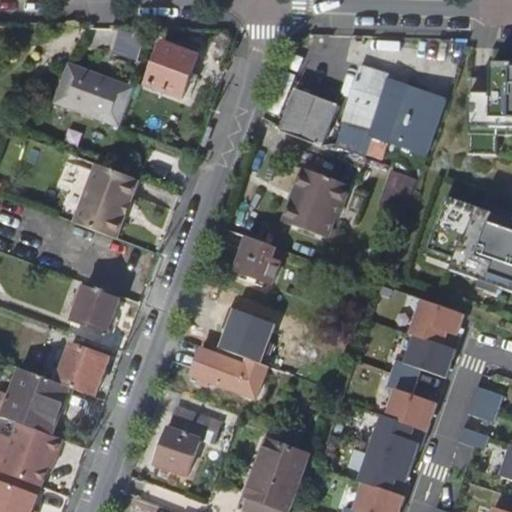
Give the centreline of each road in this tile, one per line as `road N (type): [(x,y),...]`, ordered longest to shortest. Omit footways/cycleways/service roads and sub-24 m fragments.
road 1 (residential): [(280,3),(93,511)]
road 2 (tertiary): [(499,10),(280,3)]
road 3 (residential): [(511,360),(482,352),(472,363),(421,511)]
